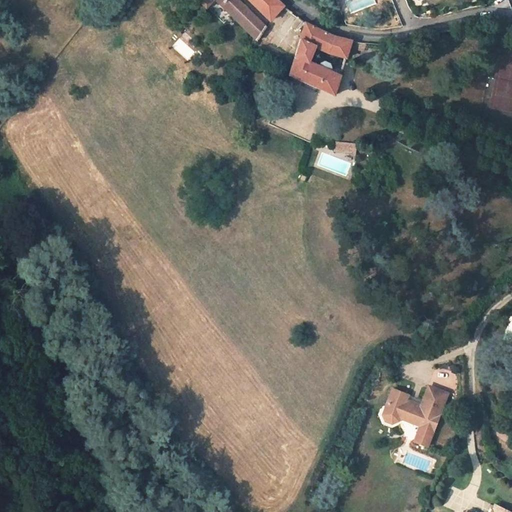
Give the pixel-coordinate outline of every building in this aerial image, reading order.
[(214,0),(196,0),(206,9),(214,0)] [(238,0),(216,0),(257,39),(266,26),(238,0)] [(283,5),(277,0),(249,0),(270,20),(283,5)] [(308,61),(315,46),(329,52),(346,58),(351,40),(333,35),(306,22),(289,74),(334,94),(340,76),(330,71),(331,68),(330,63),(325,61),(320,63),(319,66),(308,61)] [(188,30),(183,35),(190,42),(195,36),(188,30)] [(334,149),(356,152),(358,140),(335,138),(334,149)] [(434,430),(431,435),(439,439),(459,398),(442,390),(433,408),(417,401),(420,395),(405,388),(394,410),(397,418),(403,420),(413,419),(434,430)] [(435,447),(439,439),(431,435),(427,443),(435,447)]
